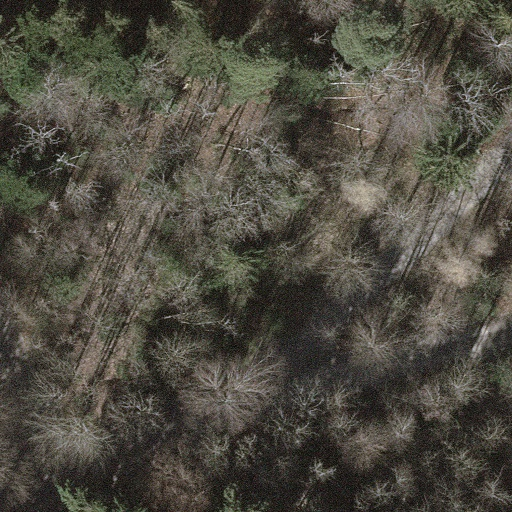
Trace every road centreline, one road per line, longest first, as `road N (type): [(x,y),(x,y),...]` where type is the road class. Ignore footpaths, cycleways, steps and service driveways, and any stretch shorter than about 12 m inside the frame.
road 1 (track): [(38,491),(260,398),(511,331)]
road 2 (track): [(260,398),(317,331),(511,154)]
road 3 (track): [(0,327),(38,491)]
